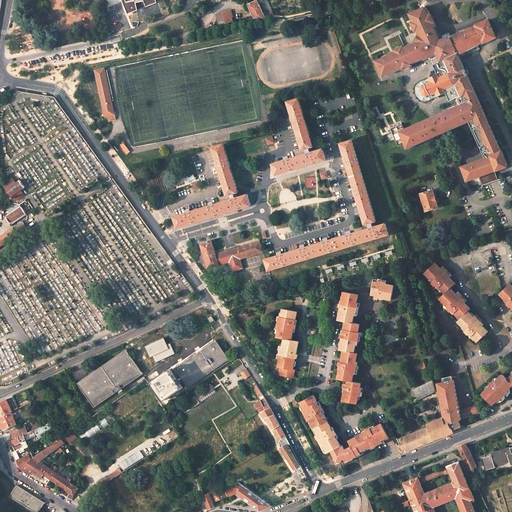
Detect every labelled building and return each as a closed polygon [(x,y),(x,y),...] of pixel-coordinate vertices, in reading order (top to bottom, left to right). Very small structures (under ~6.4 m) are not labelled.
[(257,0),(256,0),(248,4),(254,18),(266,19),(257,0)] [(449,73),(455,85),(457,91),(460,96),(457,98),(460,105),(404,129),(399,132),(404,144),(406,149),(475,119),(490,155),(462,167),(467,181),(508,166),(502,151),(501,151),(458,55),(483,42),(484,43),(496,37),(488,20),(476,25),(476,26),(452,36),(453,38),(450,39),(449,37),(441,41),(435,28),(438,27),(436,23),(432,14),(432,15),(430,10),(428,11),(426,7),(416,12),(418,16),(412,18),(414,22),(412,23),(416,32),(418,31),(420,35),(417,43),(417,42),(405,48),(404,46),(402,47),(398,49),(395,50),(396,52),(377,62),(378,66),(382,64),(387,75),(403,68),(404,70),(413,66),(412,64),(424,58),(425,60),(438,54),(442,62),(444,60),(449,73)] [(229,12),(217,15),(219,25),(232,21),(229,12)] [(382,64),(378,66),(383,77),(387,75),(382,64)] [(95,70),(105,116),(108,116),(109,120),(115,119),(114,114),(111,101),(104,68),(95,70)] [(455,85),(449,73),(445,75),(443,72),(438,74),(438,72),(429,76),(429,78),(419,83),(420,83),(417,84),(415,89),(415,93),(417,97),(420,100),(425,101),(427,100),(427,101),(437,96),(438,96),(446,93),(447,92),(445,89),(455,85)] [(457,91),(455,85),(445,89),(447,92),(446,93),(447,95),(457,91)] [(313,146),(299,98),(288,102),(302,150),(307,148),(310,147),(313,146)] [(402,124),(391,129),(398,146),(404,144),(399,132),(404,129),(402,124)] [(356,195),(365,224),(369,223),(372,222),(376,221),(352,140),(341,143),(345,159),(347,163),(355,191),(356,195)] [(218,166),(227,195),(231,194),(234,193),(238,192),(224,144),(212,147),(217,161),(218,166)] [(272,164),(276,175),(326,160),(323,149),(312,152),(308,153),(289,159),(284,160),(272,164)] [(4,184),(7,189),(16,183),(13,178),(4,184)] [(7,189),(12,196),(21,190),(25,187),(20,180),(16,183),(7,189)] [(12,196),(15,201),(18,199),(24,195),(21,190),(12,196)] [(433,190),(421,194),(426,211),(438,207),(436,202),(435,196),(433,190)] [(174,216),(177,227),(251,205),(247,194),(236,198),(232,199),(214,204),(209,206),(191,211),(186,213),(174,216)] [(6,206),(10,212),(20,206),(19,205),(13,204),(6,206)] [(27,214),(21,205),(20,206),(10,212),(7,215),(5,215),(4,215),(4,216),(5,217),(6,217),(10,223),(10,224),(10,225),(10,226),(11,226),(12,225),(12,224),(26,214),(27,214)] [(23,221),(13,228),(18,234),(27,228),(23,222),(23,221)] [(278,255),(266,259),(269,270),(389,234),(385,223),(374,227),(370,228),(352,233),(347,235),(329,240),(324,242),(305,247),(301,249),(282,254),(278,255)] [(18,234),(13,228),(0,236),(0,242),(2,245),(18,234)] [(216,254),(212,240),(200,244),(203,254),(202,254),(203,258),(205,258),(208,269),(219,265),(216,254)] [(260,241),(216,254),(219,265),(229,262),(232,272),(243,268),(240,259),(263,252),(260,241)] [(501,290),(490,250),(469,256),(480,296),(501,290)] [(433,282),(436,285),(437,284),(445,293),(451,288),(456,283),(451,277),(452,276),(443,267),(442,268),(436,262),(426,272),(434,281),(433,282)] [(373,280),(371,293),(374,294),(374,297),(377,298),(378,296),(391,299),(393,284),(385,282),(386,281),(377,279),(377,281),(373,280)] [(511,286),(510,283),(499,294),(504,299),(507,302),(506,303),(509,307),(511,306),(511,307),(511,286)] [(466,302),(458,293),(457,294),(451,288),(445,293),(441,298),(449,306),(448,307),(451,311),(452,310),(460,319),(468,311),(471,309),(465,303),(466,302)] [(340,308),(338,320),(345,321),(353,323),(354,314),(356,315),(358,303),(356,302),(358,294),(343,291),(341,304),(339,304),(339,307),(340,308)] [(278,330),(277,338),(285,339),(292,340),(294,328),(295,328),(296,325),(295,325),(297,312),(282,310),(281,318),(279,317),(277,329),(278,330)] [(458,321),(466,330),(465,331),(468,335),(469,334),(477,342),(488,332),(482,326),(483,325),(475,316),(474,317),(468,311),(460,319),(458,321)] [(342,337),(340,349),(343,350),(355,352),(356,344),(358,344),(360,332),(359,332),(360,324),(353,323),(345,321),(343,333),(341,333),(341,337),(342,337)] [(156,362),(175,354),(170,343),(167,344),(164,337),(145,346),(150,358),(153,356),(156,362)] [(297,354),(300,342),(292,340),(285,339),(283,347),(282,347),(280,359),(281,359),(280,368),(281,368),(294,370),(297,358),(298,358),(299,354),(297,354)] [(187,387),(188,388),(229,359),(216,340),(175,368),(182,379),(187,387)] [(126,349),(77,383),(94,407),(142,374),(143,374),(128,351),(126,349)] [(340,366),(338,378),(348,380),(353,381),(354,373),(356,373),(358,361),(356,361),(358,353),(355,352),(343,350),(341,362),(339,362),(339,366),(340,366)] [(279,376),(294,379),(296,370),(294,370),(281,368),(279,376)] [(260,396),(262,400),(265,398),(259,388),(251,373),(250,374),(247,375),(259,397),(260,396)] [(504,392),(511,385),(511,382),(508,379),(503,373),(494,382),(493,380),(489,384),(490,385),(482,393),(492,404),(501,395),(502,397),(505,393),(504,392)] [(345,387),(343,400),(359,403),(360,395),(362,395),(364,387),(362,386),(363,383),(353,381),(348,380),(347,384),(344,383),(344,387),(345,387)] [(418,400),(435,391),(433,380),(431,381),(413,389),(418,400)] [(444,420),(429,427),(433,439),(454,431),(453,429),(461,426),(459,420),(461,419),(459,410),(454,380),(453,380),(443,382),(437,383),(444,420)] [(212,385),(180,406),(185,413),(216,392),(212,385)] [(153,391),(160,402),(163,400),(156,389),(153,391)] [(280,441),(281,448),(288,445),(290,444),(271,408),(265,398),(262,400),(255,404),(264,418),(266,418),(280,441)] [(318,438),(324,449),(325,448),(329,456),(333,453),(338,464),(345,461),(346,464),(361,455),(360,454),(370,448),(371,449),(382,443),(381,441),(388,437),(380,424),(371,430),(370,428),(366,431),(367,432),(350,443),(353,448),(350,449),(349,448),(345,450),(342,446),(341,447),(335,436),(337,435),(335,431),(333,432),(328,423),(330,422),(328,420),(327,420),(323,413),(324,412),(322,407),(321,408),(315,398),(302,405),(306,412),(304,412),(310,424),(312,423),(319,437),(318,438)] [(8,403),(7,399),(0,402),(0,414),(1,417),(11,411),(12,411),(8,403)] [(478,404),(459,410),(461,419),(473,415),(479,412),(480,412),(478,404)] [(17,424),(11,411),(1,417),(0,416),(0,422),(3,430),(17,424)] [(79,435),(84,443),(116,421),(110,413),(79,435)] [(37,418),(35,419),(36,422),(32,424),(34,429),(40,426),(37,418)] [(42,432),(52,426),(49,422),(40,426),(42,432)] [(18,428),(17,424),(3,430),(4,433),(9,431),(13,438),(24,434),(28,432),(25,425),(18,428)] [(42,432),(40,426),(34,429),(33,430),(34,433),(25,437),(20,440),(21,442),(26,440),(26,441),(37,435),(39,438),(55,429),(52,426),(42,432)] [(403,451),(433,440),(433,439),(429,427),(397,440),(403,451)] [(62,438),(61,438),(64,443),(75,435),(72,431),(62,438)] [(25,437),(24,434),(13,438),(8,441),(11,447),(14,446),(21,442),(20,440),(25,437)] [(51,440),(54,443),(56,442),(61,438),(62,438),(59,434),(51,440)] [(59,447),(64,443),(61,438),(56,442),(59,447)] [(24,448),(29,446),(26,441),(26,440),(21,442),(14,446),(16,450),(20,448),(21,452),(25,450),(24,448)] [(433,440),(403,451),(403,452),(433,440)] [(47,455),(59,447),(56,442),(54,443),(43,450),(47,455)] [(473,458),(466,443),(458,446),(459,449),(469,470),(477,466),(474,461),(473,458)] [(509,448),(485,455),(476,457),(473,458),(474,461),(477,460),(477,459),(483,458),(486,470),(495,467),(495,466),(510,462),(511,465),(511,464),(511,443),(508,445),(509,448)] [(295,469),(297,468),(300,466),(288,445),(281,448),(295,469)] [(40,461),(47,455),(43,450),(34,457),(39,461),(40,461)] [(27,462),(32,459),(29,455),(16,460),(18,464),(19,467),(20,467),(27,462)] [(27,462),(39,469),(43,463),(40,461),(39,461),(34,457),(34,458),(32,459),(27,462)] [(459,492),(470,488),(459,462),(460,462),(459,460),(458,461),(455,462),(452,464),(451,464),(449,465),(448,465),(447,465),(448,467),(450,471),(454,482),(459,492)] [(20,467),(31,475),(33,473),(39,469),(27,462),(20,467)] [(43,463),(39,469),(33,473),(41,478),(44,474),(49,467),(47,466),(43,463)] [(51,479),(56,472),(53,470),(49,467),(44,474),(51,479)] [(448,467),(419,479),(421,484),(425,482),(424,480),(445,472),(446,473),(450,471),(448,467)] [(56,472),(51,479),(57,484),(63,477),(56,472)] [(70,482),(63,477),(57,484),(65,489),(70,482)] [(404,483),(411,499),(414,507),(415,511),(475,511),(471,503),(475,501),(474,498),(470,488),(459,492),(454,482),(425,494),(421,484),(419,479),(418,477),(404,483)] [(238,481),(209,493),(213,502),(237,493),(261,510),(271,506),(269,504),(244,486),(238,481)] [(511,484),(494,489),(501,511),(511,511),(511,481),(511,482),(511,484)] [(79,488),(70,482),(65,489),(70,492),(74,495),(79,488)] [(35,511),(38,511),(44,502),(17,485),(10,496),(35,511)] [(67,497),(71,499),(74,495),(70,492),(65,489),(62,493),(67,497)] [(215,507),(213,502),(209,493),(204,495),(208,507),(209,509),(215,507)]
